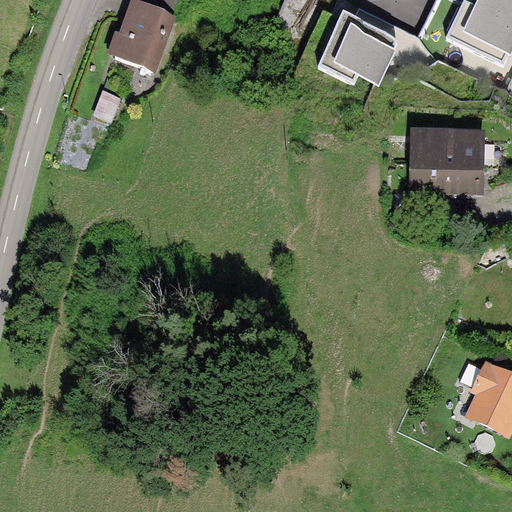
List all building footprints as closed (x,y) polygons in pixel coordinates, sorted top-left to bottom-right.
[(114,35),(106,57),(155,74),(175,18),(172,17),(178,0),(132,0),(124,25),(120,37),(114,35)] [(327,0),(287,0),(272,33),(304,48),(327,0)] [(449,42),(503,68),(509,56),(511,57),(511,0),(439,0),(419,40),(438,63),(449,42)] [(419,40),(360,11),(355,21),(345,16),(317,69),(355,89),(360,81),(380,91),(385,83),(410,78),(438,63),(419,40)] [(488,133),(413,132),(411,197),(443,198),(486,199),(488,133)] [(476,396),(465,418),(509,440),(511,434),(511,375),(488,364),(473,393),(476,396)]
